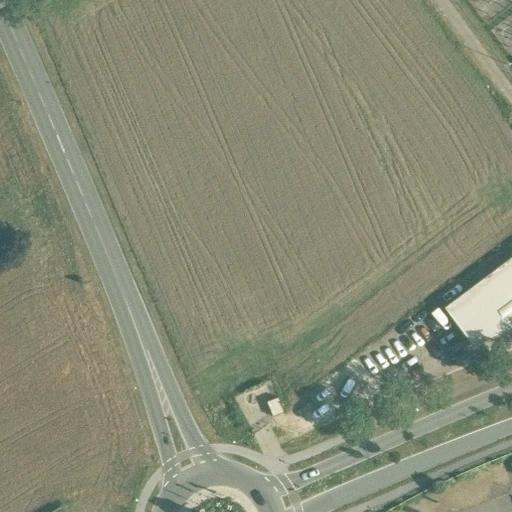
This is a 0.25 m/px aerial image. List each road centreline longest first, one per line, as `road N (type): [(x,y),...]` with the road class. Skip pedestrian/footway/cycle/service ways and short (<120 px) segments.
road 1 (primary): [(0,6),(192,479)]
road 2 (tertiary): [(511,391),(260,492)]
road 3 (tertiary): [(307,511),(511,426)]
